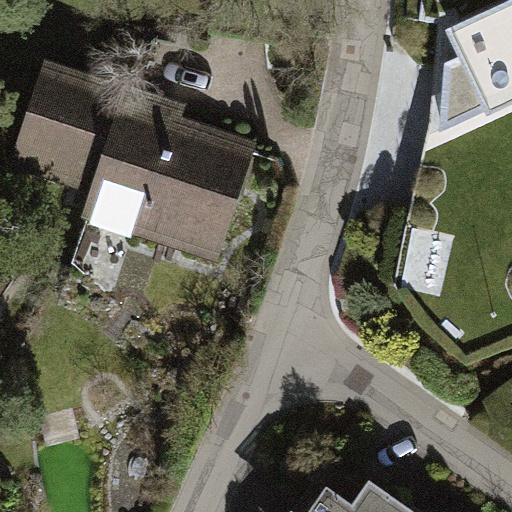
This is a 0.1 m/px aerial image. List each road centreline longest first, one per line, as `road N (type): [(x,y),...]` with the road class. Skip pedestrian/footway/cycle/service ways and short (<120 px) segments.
road 1 (residential): [(367,0),(340,142),(277,340)]
road 2 (residential): [(511,483),(371,384),(277,340)]
road 3 (residential): [(277,340),(202,511)]
